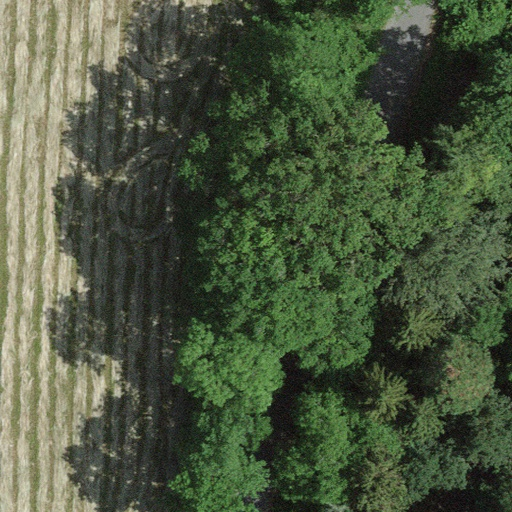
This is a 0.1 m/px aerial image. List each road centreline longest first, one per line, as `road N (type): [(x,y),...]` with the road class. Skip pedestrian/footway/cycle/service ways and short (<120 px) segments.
road 1 (unclassified): [(415,0),(359,195),(245,511)]
road 2 (unknown): [(435,511),(511,402)]
